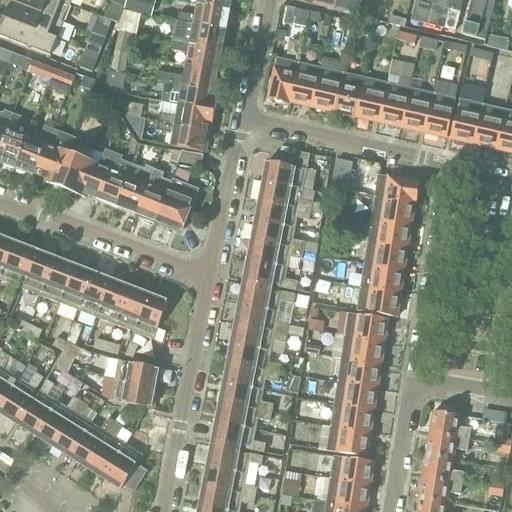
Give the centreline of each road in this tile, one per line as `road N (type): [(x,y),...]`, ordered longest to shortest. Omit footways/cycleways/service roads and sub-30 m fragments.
road 1 (residential): [(163,511),(209,277)]
road 2 (residential): [(410,388),(443,166)]
road 3 (residential): [(209,277),(0,202)]
road 4 (residential): [(443,166),(246,116)]
road 5 (residential): [(209,277),(246,116)]
road 6 (residential): [(391,511),(410,388)]
